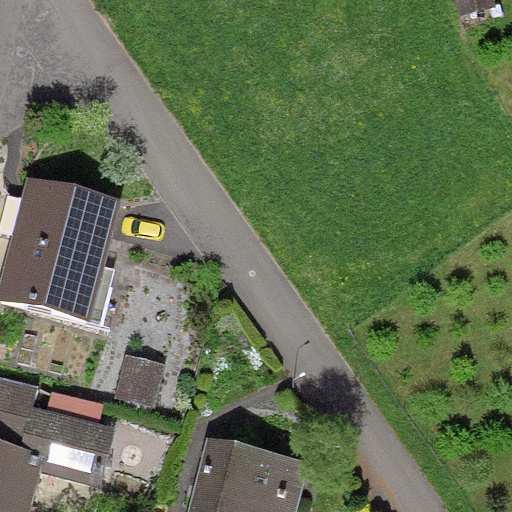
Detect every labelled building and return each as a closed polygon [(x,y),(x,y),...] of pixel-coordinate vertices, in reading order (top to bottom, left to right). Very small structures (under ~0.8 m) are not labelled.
[(29,177),(0,284),(0,298),(88,321),(103,265),(121,200),(29,177)] [(116,269),(103,265),(88,321),(102,324),(116,269)] [(126,355),(116,396),(155,406),(165,365),(126,355)] [(0,511),(28,511),(39,470),(100,485),(115,426),(100,422),(48,409),(33,405),(38,386),(0,376),(0,511)] [(52,391),(48,409),(100,422),(104,404),(52,391)] [(209,435),(188,511),(296,511),(310,462),(209,435)]
